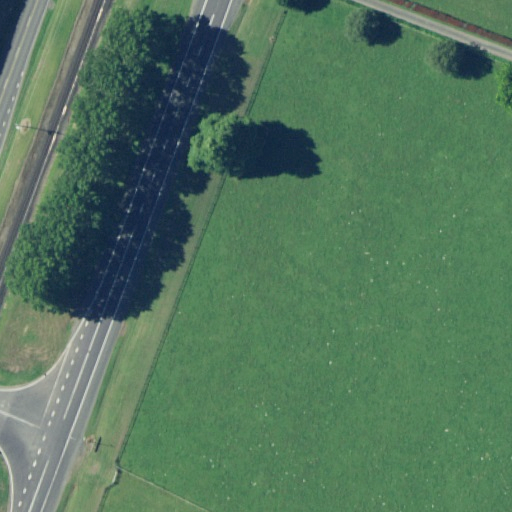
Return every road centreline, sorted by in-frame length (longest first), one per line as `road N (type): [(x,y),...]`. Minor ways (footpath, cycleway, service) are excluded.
road 1 (primary): [(59,435),(220,0)]
road 2 (track): [(511,61),(360,0)]
